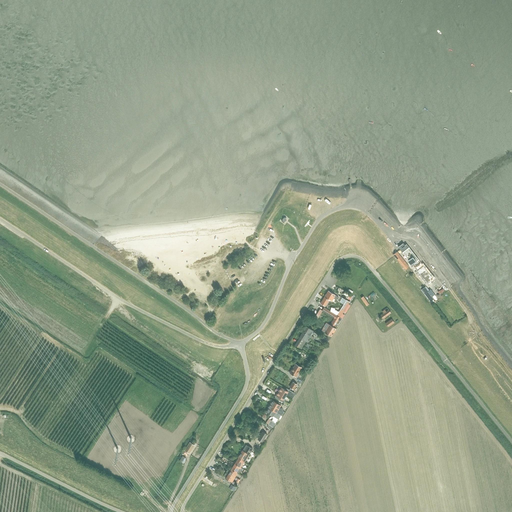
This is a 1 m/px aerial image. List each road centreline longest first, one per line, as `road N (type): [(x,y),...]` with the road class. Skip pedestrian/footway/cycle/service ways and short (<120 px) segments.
road 1 (residential): [(181,511),(335,262),(360,258)]
road 2 (unclassified): [(238,344),(204,342),(125,302),(0,218)]
road 3 (unclassified): [(511,442),(360,258)]
road 4 (unclassified): [(238,344),(265,322),(319,219),(344,207),(367,214)]
road 5 (unclassified): [(170,511),(246,385),(238,344)]
road 6 (unclassified): [(121,511),(0,453)]
